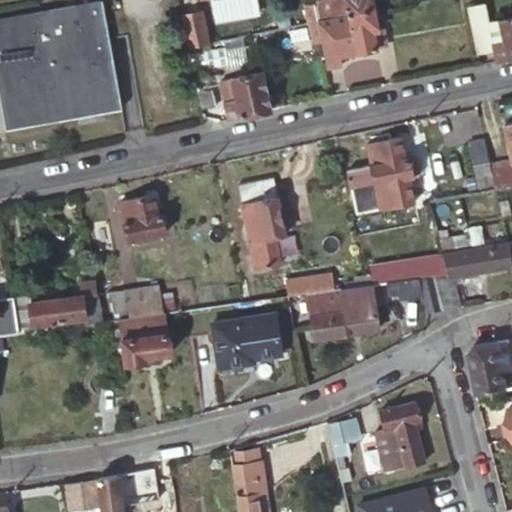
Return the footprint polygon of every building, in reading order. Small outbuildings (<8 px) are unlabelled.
[(0,105),(4,127),(121,106),(101,0),(85,0),(0,16),(0,105)] [(318,0),(322,19),(374,8),(372,0),(318,0)] [(498,59),(511,55),(511,3),(511,4),(511,5),(511,15),(489,20),(486,2),(471,5),(480,51),(495,47),(498,59)] [(307,6),(310,21),(317,20),(314,5),(307,6)] [(374,8),(322,19),(317,20),(326,67),(342,64),(340,54),(377,47),(376,43),(384,41),(381,27),(377,27),(374,8)] [(182,16),(188,46),(207,42),(201,12),(182,16)] [(228,117),(269,108),(261,70),(234,76),(236,84),(223,87),(226,97),(224,98),(228,117)] [(195,78),(200,105),(214,102),(209,75),(195,78)] [(511,121),(503,123),(510,160),(511,159),(511,121)] [(467,138),(477,189),(493,187),(488,164),(482,134),(467,138)] [(350,168),(358,204),(382,199),(384,208),(414,201),(409,176),(415,174),(419,169),(416,156),(413,154),(404,157),(399,135),(366,142),(371,164),(350,168)] [(488,164),(493,187),(495,186),(507,184),(511,183),(511,170),(511,171),(510,160),(488,164)] [(238,186),(257,266),(285,261),(278,231),(289,228),(278,185),(275,176),(238,186)] [(121,200),(130,238),(168,229),(164,213),(159,214),(153,192),(121,200)] [(436,224),(443,250),(471,245),(468,230),(448,234),(445,221),(436,224)] [(442,307),(460,304),(456,272),(510,264),(505,240),(471,245),(443,250),(446,258),(450,273),(436,274),(440,307),(442,307)] [(385,281),(395,280),(411,278),(436,274),(450,273),(446,258),(383,265),(385,276),(377,277),(377,274),(369,275),(371,283),(385,281)] [(292,277),(294,294),(298,294),(307,292),(371,283),(369,275),(360,276),(360,280),(351,281),(351,275),(337,277),(336,270),(292,277)] [(411,278),(395,280),(397,293),(397,297),(422,293),(424,310),(440,307),(436,274),(411,278)] [(101,321),(107,320),(101,293),(100,292),(97,279),(84,281),(85,294),(33,301),(31,293),(17,295),(23,332),(36,330),(35,323),(83,317),(84,324),(101,321)] [(395,280),(385,281),(387,294),(397,293),(395,280)] [(163,283),(116,290),(120,319),(123,318),(167,312),(163,283)] [(307,292),(298,294),(300,303),(307,301),(312,339),(377,328),(371,283),(307,292)] [(101,293),(107,320),(120,319),(116,290),(101,293)] [(0,335),(5,335),(23,332),(17,295),(0,296),(0,335)] [(167,312),(123,318),(129,363),(152,359),(150,352),(175,349),(170,312),(167,312)] [(212,370),(234,366),(234,359),(247,358),(275,355),(269,314),(205,322),(212,370)] [(466,353),(474,392),(503,388),(495,342),(472,345),(466,353)] [(248,364),(247,358),(234,359),(234,366),(248,364)] [(384,469),(388,468),(424,458),(415,421),(420,420),(415,400),(379,409),(384,428),(374,430),(384,469)] [(327,423),(335,456),(340,455),(348,453),(345,441),(352,439),(348,419),(327,423)] [(229,450),(232,469),(261,465),(260,448),(229,450)] [(335,456),(338,469),(343,467),(340,455),(335,456)] [(232,469),(238,511),(259,511),(258,496),(267,495),(262,464),(261,465),(232,469)] [(338,469),(341,482),(350,479),(347,467),(343,467),(338,469)] [(97,477),(101,511),(123,511),(119,473),(97,477)] [(79,479),(64,481),(68,511),(100,507),(96,477),(93,477),(79,479)] [(259,511),(268,511),(267,495),(258,496),(259,511)]
